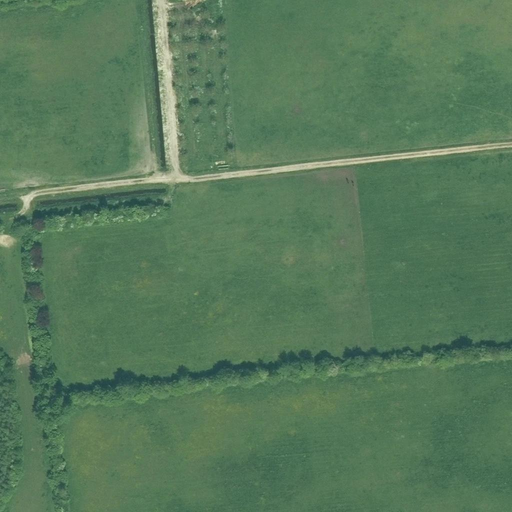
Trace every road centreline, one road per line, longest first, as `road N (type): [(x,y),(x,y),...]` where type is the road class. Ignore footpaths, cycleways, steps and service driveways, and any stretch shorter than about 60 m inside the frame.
road 1 (track): [(0,196),(511,145)]
road 2 (track): [(180,180),(162,0)]
